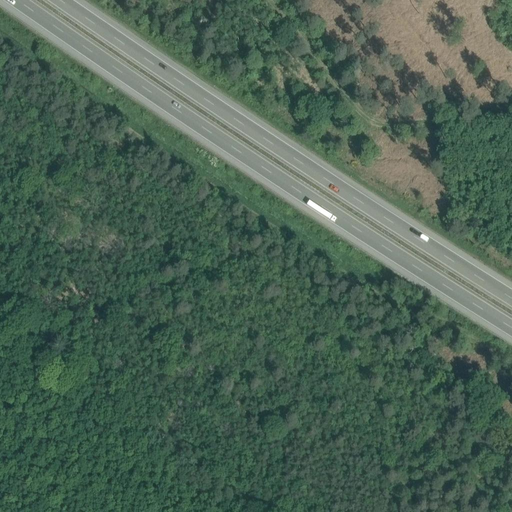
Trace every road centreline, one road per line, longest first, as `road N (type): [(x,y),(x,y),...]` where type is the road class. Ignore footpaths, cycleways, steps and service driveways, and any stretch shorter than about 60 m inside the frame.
road 1 (track): [(511,366),(371,292),(0,41)]
road 2 (motorway): [(14,0),(511,330)]
road 3 (motorway): [(511,300),(57,0)]
road 4 (track): [(223,511),(0,343)]
